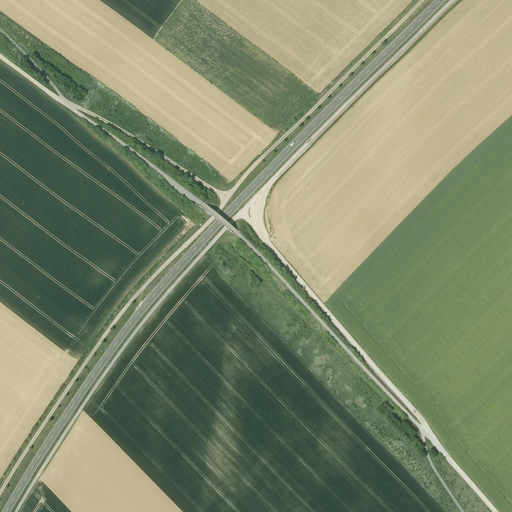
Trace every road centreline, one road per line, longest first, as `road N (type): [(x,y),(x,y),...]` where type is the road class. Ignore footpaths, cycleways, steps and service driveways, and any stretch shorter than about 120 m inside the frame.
road 1 (track): [(26,511),(127,363),(204,275),(477,0)]
road 2 (secondary): [(16,511),(120,358),(204,262),(466,0)]
road 3 (track): [(0,510),(109,349),(259,185),(450,0)]
road 4 (track): [(420,450),(243,233)]
road 5 (track): [(420,450),(243,257)]
road 6 (track): [(228,221),(66,123)]
road 7 (track): [(207,228),(66,123)]
